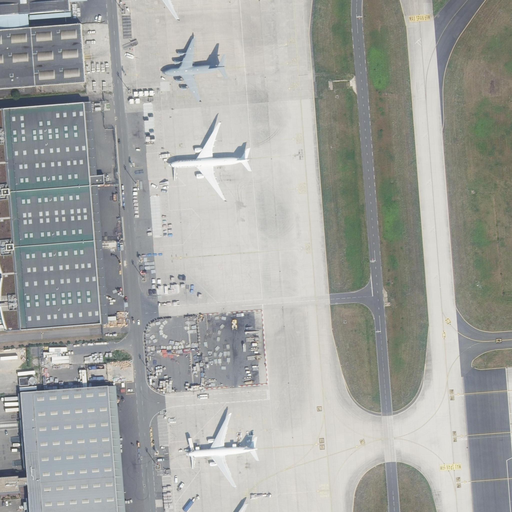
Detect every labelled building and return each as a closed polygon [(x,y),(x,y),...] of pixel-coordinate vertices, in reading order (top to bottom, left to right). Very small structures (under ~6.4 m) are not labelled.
[(0,0),(0,17),(71,12),(70,4),(88,2),(87,0),(0,0)] [(71,18),(71,12),(0,17),(0,27),(0,31),(30,28),(29,21),(71,18)] [(82,24),(30,28),(30,29),(0,31),(0,30),(0,89),(86,82),(82,24)] [(9,332),(110,324),(99,186),(105,185),(105,176),(99,176),(93,102),(0,109),(0,263),(4,276),(2,291),(2,304),(5,319),(9,332)] [(120,511),(111,388),(24,394),(30,481),(22,482),(21,478),(0,479),(0,495),(23,494),(22,488),(31,488),(32,511),(120,511)]
